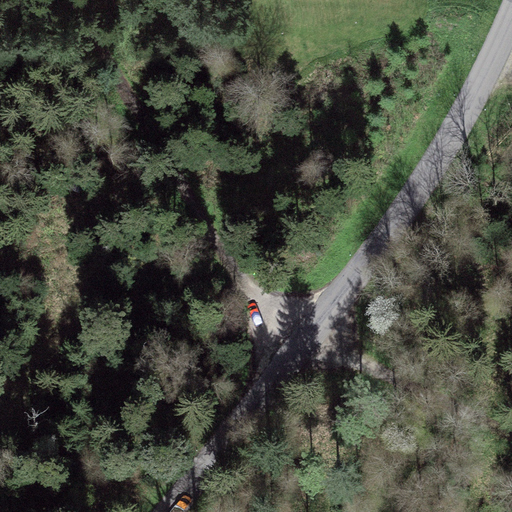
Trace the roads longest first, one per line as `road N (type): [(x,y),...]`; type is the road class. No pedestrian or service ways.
road 1 (unclassified): [(511,14),(476,109),(360,275),(165,511)]
road 2 (track): [(115,0),(312,330)]
road 3 (track): [(511,426),(429,378),(312,330)]
